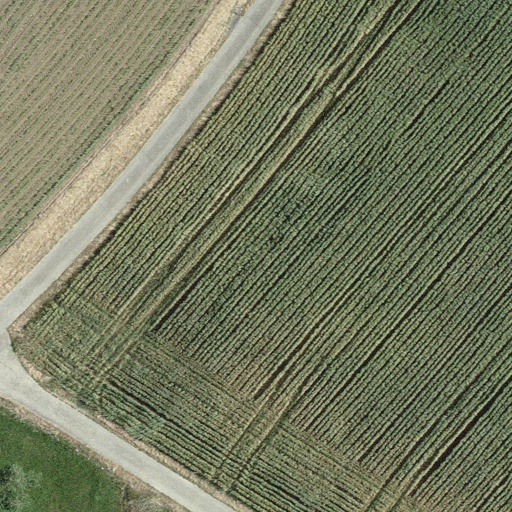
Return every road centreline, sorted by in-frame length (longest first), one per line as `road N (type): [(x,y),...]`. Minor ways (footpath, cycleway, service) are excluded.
road 1 (track): [(0,311),(108,208),(269,0)]
road 2 (track): [(0,376),(217,511)]
